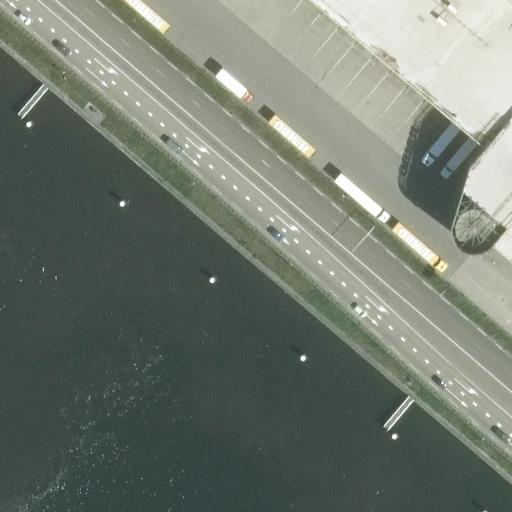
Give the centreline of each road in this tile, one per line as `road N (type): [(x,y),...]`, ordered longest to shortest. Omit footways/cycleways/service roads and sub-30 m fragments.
road 1 (primary): [(12,0),(511,435)]
road 2 (primary): [(511,375),(71,0)]
